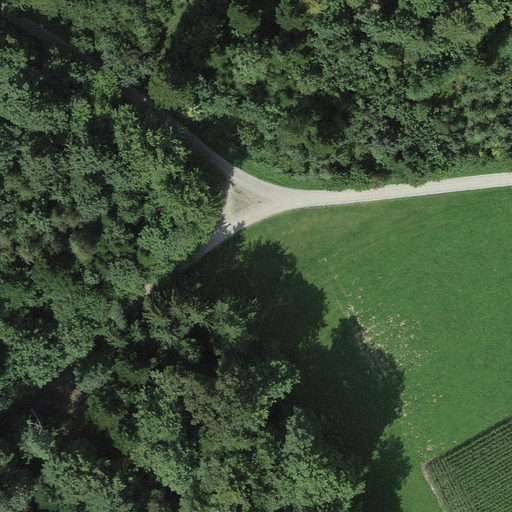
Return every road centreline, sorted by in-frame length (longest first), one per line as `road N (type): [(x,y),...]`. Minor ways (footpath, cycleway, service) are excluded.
road 1 (track): [(511,180),(296,200),(257,190),(209,160),(135,94),(0,9)]
road 2 (track): [(296,200),(210,241),(0,403)]
